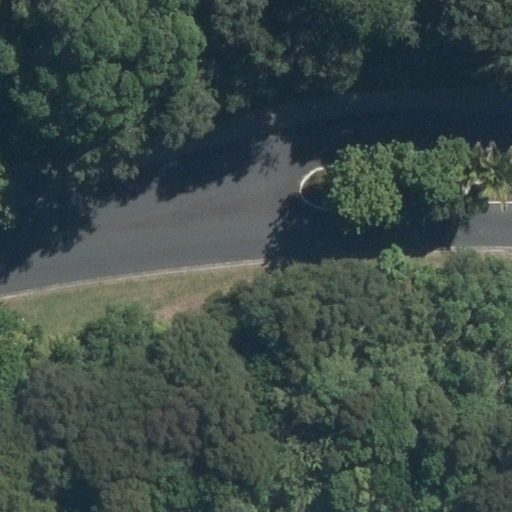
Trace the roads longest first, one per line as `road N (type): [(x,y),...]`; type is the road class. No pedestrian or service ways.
road 1 (tertiary): [(90,238),(278,149),(442,124),(511,131)]
road 2 (tertiary): [(511,227),(202,244),(90,238)]
